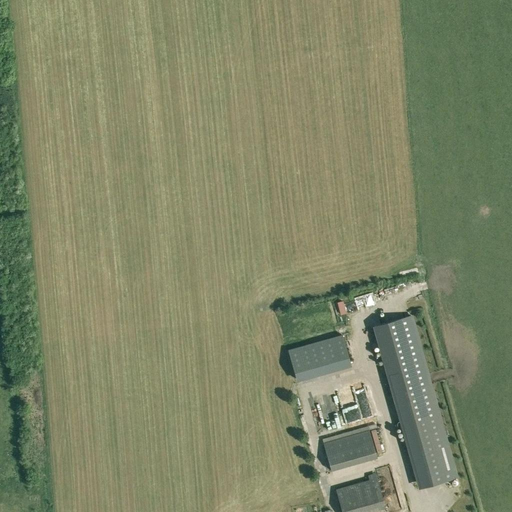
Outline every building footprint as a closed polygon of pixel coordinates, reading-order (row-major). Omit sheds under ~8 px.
[(418,489),(458,478),(412,316),(372,327),(418,489)] [(331,470),(376,457),(369,431),(323,443),(331,470)] [(8,476),(0,477),(0,508),(10,508),(8,476)] [(336,489),(341,511),(370,511),(386,508),(377,477),(336,489)] [(389,501),(400,500),(399,481),(388,481),(389,501)]
